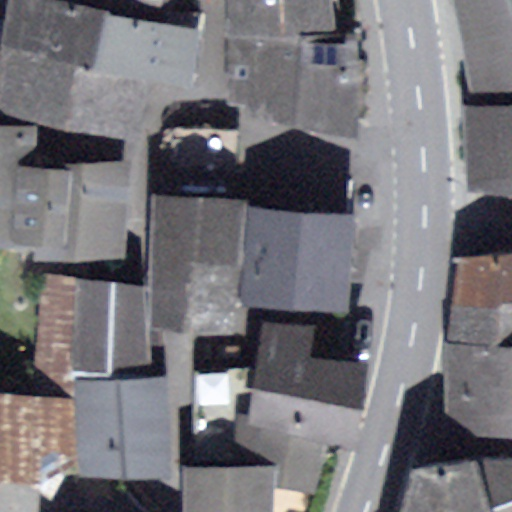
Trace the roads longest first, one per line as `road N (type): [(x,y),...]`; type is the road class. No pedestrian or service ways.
road 1 (tertiary): [(427,201),(403,412),(370,511)]
road 2 (tertiary): [(415,0),(427,201)]
